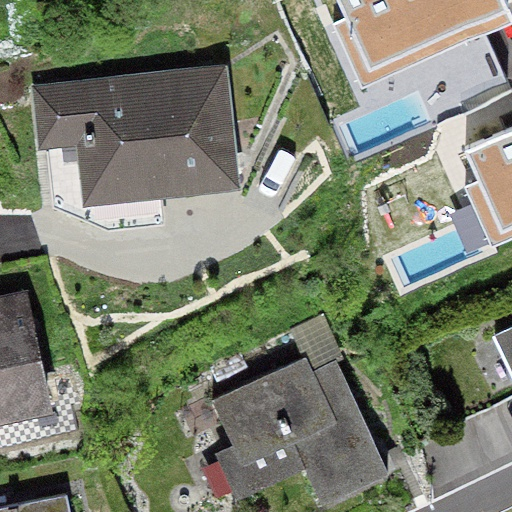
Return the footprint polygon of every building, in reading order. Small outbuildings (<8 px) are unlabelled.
[(510,20),(500,0),(341,0),(349,19),(336,25),(363,85),(510,20)] [(152,188),(226,180),(214,75),(35,95),(39,140),(80,135),(85,179),(150,171),(152,188)] [(511,233),(511,134),(471,153),(484,182),(470,188),(494,242),(511,233)] [(5,305),(0,305),(0,411),(41,403),(28,340),(14,343),(5,305)] [(511,327),(491,337),(511,381),(511,327)] [(511,381),(491,337),(439,362),(466,417),(511,395),(511,381)] [(230,448),(216,455),(233,491),(298,461),(317,502),(383,472),(335,369),(312,380),(301,357),(207,400),(230,448)] [(413,443),(466,417),(439,362),(386,387),(413,443)] [(0,511),(64,511),(61,496),(0,508),(0,511)]
